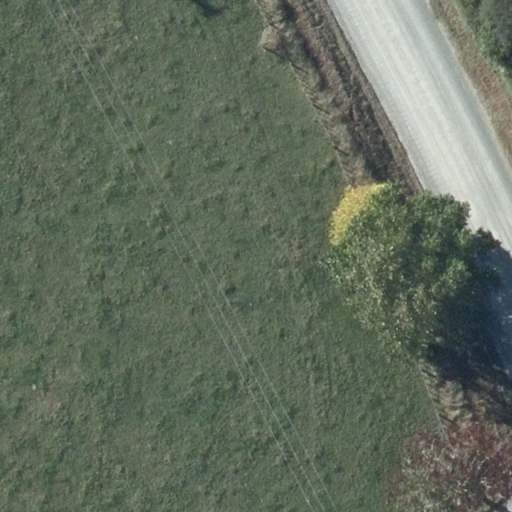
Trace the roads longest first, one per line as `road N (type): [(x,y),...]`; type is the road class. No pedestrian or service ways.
road 1 (unknown): [(511,368),(135,511)]
road 2 (residential): [(372,0),(450,136),(511,289)]
